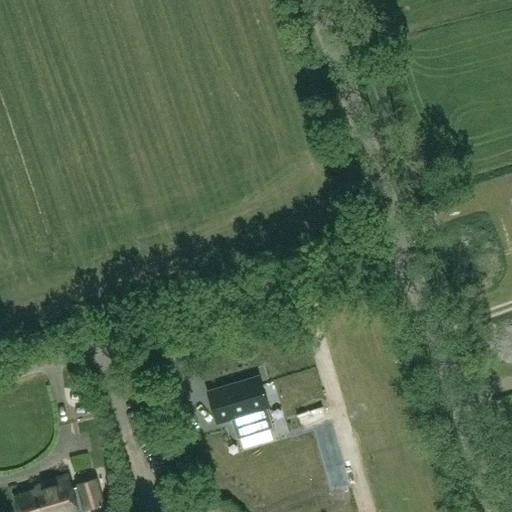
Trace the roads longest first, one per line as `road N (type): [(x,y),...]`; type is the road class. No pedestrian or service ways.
road 1 (unclassified): [(0,377),(400,246)]
road 2 (unclassified): [(494,511),(400,246)]
road 3 (unclassified): [(400,246),(314,0)]
